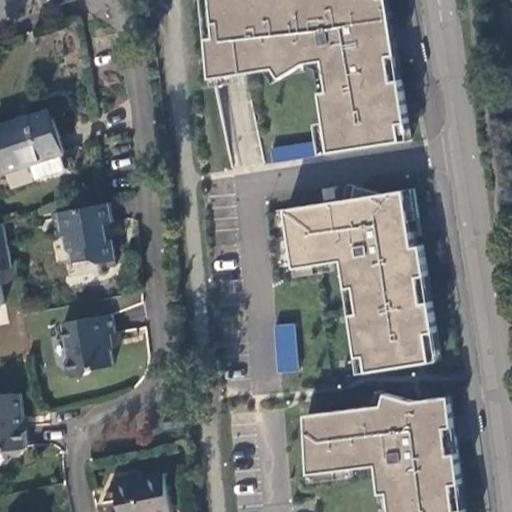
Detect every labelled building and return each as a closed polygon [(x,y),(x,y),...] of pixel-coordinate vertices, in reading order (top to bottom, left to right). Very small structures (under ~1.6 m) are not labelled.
[(214,32),(210,0),(202,0),(206,33),(214,32)] [(210,0),(214,32),(206,33),(210,74),(234,70),(264,65),(273,64),(279,74),(304,59),(322,56),(327,86),(319,88),(324,118),(328,148),(401,137),(398,119),(406,118),(399,75),(391,76),(388,52),(396,50),(387,0),(210,0)] [(396,50),(388,52),(391,76),(399,75),(396,50)] [(322,56),(304,59),(316,65),(319,88),(327,86),(322,56)] [(273,64),(264,65),(272,79),(279,74),(273,64)] [(234,70),(210,74),(211,82),(235,78),(234,70)] [(52,113),(0,125),(0,144),(7,173),(15,171),(18,184),(67,172),(64,159),(52,113)] [(328,148),(324,118),(316,119),(320,149),(328,148)] [(406,118),(398,119),(401,137),(409,135),(406,118)] [(312,142),(271,147),(273,161),(314,156),(312,142)] [(350,194),(284,205),(293,264),(313,261),(341,257),(345,284),(353,283),(357,309),(349,310),(356,353),(363,352),(366,368),(431,357),(426,329),(434,328),(429,297),(421,298),(417,273),(425,271),(420,241),(412,242),(408,215),(416,214),(412,184),(381,189),(352,182),(350,194)] [(111,217),(108,197),(101,198),(51,208),(56,232),(62,231),(65,244),(71,249),(73,257),(93,253),(99,257),(114,255),(111,235),(107,235),(104,218),(111,217)] [(420,241),(416,214),(408,215),(412,242),(420,241)] [(0,264),(1,263),(10,262),(1,217),(0,217),(0,300),(2,297),(0,286),(0,264)] [(313,261),(293,264),(295,272),(314,269),(313,261)] [(429,297),(425,271),(417,273),(421,298),(429,297)] [(353,283),(345,284),(349,310),(357,309),(353,283)] [(110,306),(62,316),(68,347),(64,354),(67,366),(72,371),(88,368),(91,363),(113,358),(107,329),(114,327),(110,306)] [(273,324),(278,372),(299,370),(294,322),(273,324)] [(439,356),(434,328),(426,329),(431,357),(439,356)] [(363,352),(356,353),(358,369),(366,368),(363,352)] [(25,441),(21,386),(0,387),(0,443),(4,443),(8,447),(22,445),(25,441)] [(381,401),(304,411),(307,470),(333,467),(375,461),(379,490),(387,489),(389,511),(463,511),(462,505),(455,506),(452,481),(459,480),(448,393),(412,397),(384,389),(381,401)] [(164,421),(183,419),(182,407),(163,409),(164,421)] [(334,475),(333,467),(307,470),(308,478),(334,475)] [(123,511),(157,511),(172,509),(164,470),(146,473),(147,478),(118,483),(123,511)] [(117,479),(118,483),(147,478),(146,473),(117,479)] [(462,505),(459,480),(452,481),(455,506),(462,505)] [(389,511),(387,489),(379,490),(381,511),(389,511)]
